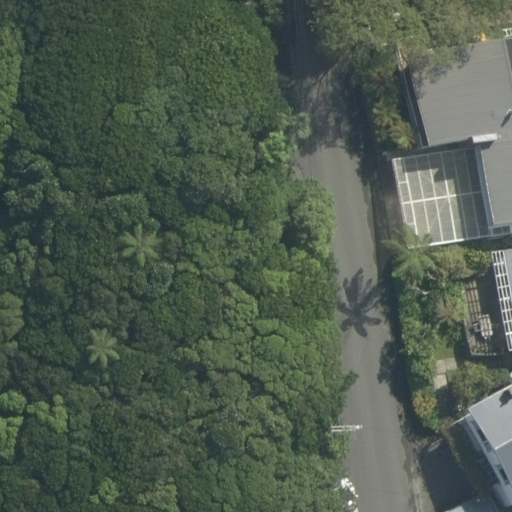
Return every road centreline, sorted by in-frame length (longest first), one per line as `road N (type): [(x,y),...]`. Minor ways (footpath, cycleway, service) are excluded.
road 1 (residential): [(386,511),(366,361),(323,150)]
road 2 (residential): [(323,150),(219,0)]
road 3 (residential): [(327,0),(323,150)]
